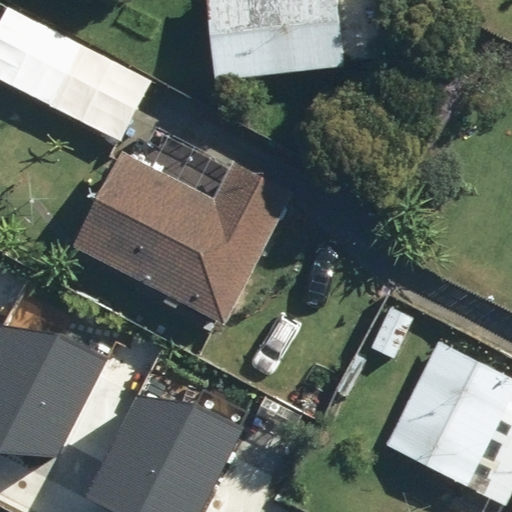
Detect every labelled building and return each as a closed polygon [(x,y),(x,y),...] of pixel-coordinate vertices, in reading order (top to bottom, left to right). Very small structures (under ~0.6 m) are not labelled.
[(339,0),(209,0),(217,81),(347,69),(339,0)] [(117,62),(45,25),(12,87),(84,125),(117,62)] [(296,195),(235,163),(215,200),(128,154),(78,247),(226,326),(296,195)] [(0,322),(0,448),(52,449),(105,347),(62,324),(0,322)] [(503,511),(511,495),(511,376),(510,380),(438,344),(386,448),(463,486),(449,511),(503,511)] [(139,397),(87,496),(117,511),(199,511),(246,422),(203,399),(139,397)]
